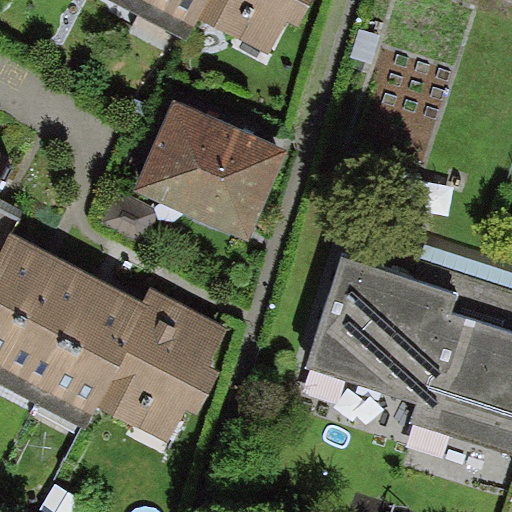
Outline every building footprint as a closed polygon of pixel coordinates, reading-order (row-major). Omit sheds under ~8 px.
[(111,0),(138,14),(144,0),(111,0)] [(202,0),(144,0),(138,14),(184,37),(195,16),(202,0)] [(202,0),(195,16),(268,53),(285,21),(296,26),(309,0),(202,0)] [(287,147),(171,100),(132,194),(248,242),(287,147)] [(0,180),(12,158),(0,152),(0,180)] [(0,199),(0,256),(23,210),(0,199)] [(0,379),(61,260),(12,235),(0,259),(0,379)] [(511,275),(427,249),(416,284),(339,260),(306,365),(420,401),(413,422),(511,453),(511,275)] [(61,260),(0,379),(0,381),(43,403),(105,283),(61,260)] [(105,283),(43,403),(87,425),(97,405),(148,306),(105,283)] [(154,294),(148,306),(97,405),(169,440),(185,408),(200,415),(222,372),(209,366),(227,330),(154,294)]
